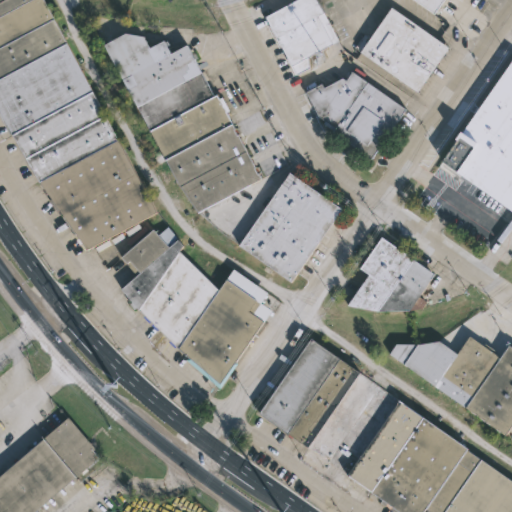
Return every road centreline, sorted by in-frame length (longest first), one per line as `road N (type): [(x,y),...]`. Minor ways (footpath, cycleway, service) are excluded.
road 1 (residential): [(193,466),(511,8)]
road 2 (primary): [(306,511),(146,393),(38,274),(0,213)]
road 3 (residential): [(511,301),(327,170),(227,0)]
road 4 (primary): [(0,269),(140,429),(255,511)]
